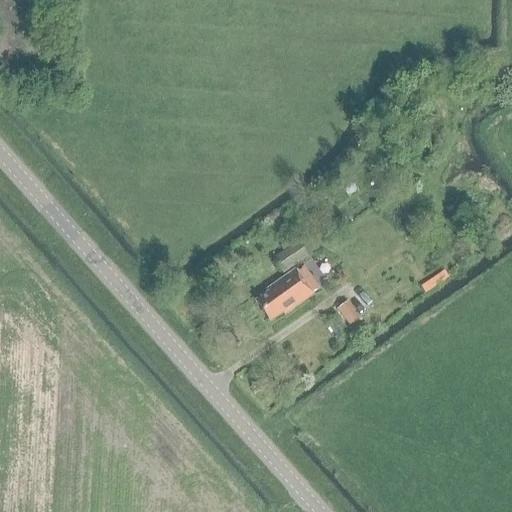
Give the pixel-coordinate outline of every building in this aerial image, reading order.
[(433,136),(436,118),(423,115),(419,133),(433,136)] [(350,221),(383,193),(371,179),(338,206),(350,221)] [(273,258),(284,274),(308,257),(298,242),(273,258)] [(295,271),(267,290),(269,293),(254,303),(269,324),(283,315),(284,317),(313,296),(311,294),(318,289),(311,279),(304,284),(295,271)] [(355,316),(345,323),(349,328),(358,321),(355,316)]
